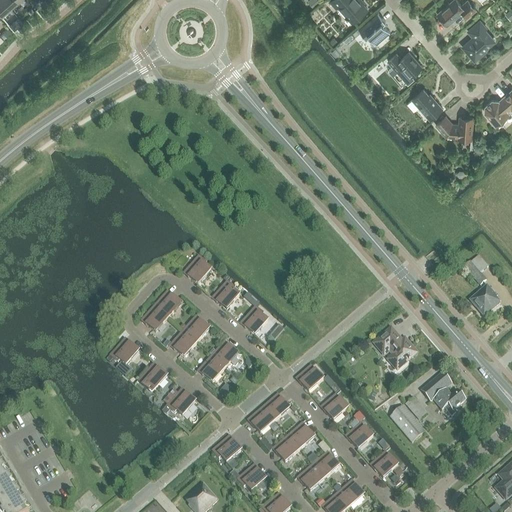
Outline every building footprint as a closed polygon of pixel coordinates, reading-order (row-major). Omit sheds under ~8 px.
[(10,10),(1,0),(0,0),(0,14),(2,17),(10,10)] [(1,0),(10,10),(19,2),(16,0),(1,0)] [(44,0),(41,0),(35,5),(38,9),(47,2),(44,0)] [(332,0),(330,2),(336,9),(338,7),(353,23),(368,10),(359,0),(332,0)] [(468,1),(462,6),(456,0),(453,0),(437,14),(447,25),(462,12),(467,18),(476,10),(468,1)] [(369,36),(376,44),(390,32),(383,24),(386,22),(378,13),(359,30),(366,39),(369,36)] [(480,21),(468,31),(474,37),(463,47),(469,54),(471,53),(476,59),(485,52),(484,50),(495,41),(485,29),(486,28),(480,21)] [(8,28),(0,34),(0,36),(3,40),(12,32),(8,28)] [(336,48),(332,52),(337,58),(341,54),(336,48)] [(397,53),(388,61),(408,85),(415,79),(412,76),(422,67),(409,52),(401,59),(397,53)] [(380,62),(371,71),(375,75),(384,67),(380,62)] [(412,99),(430,120),(443,109),(433,98),(432,99),(424,89),(412,99)] [(511,89),(499,101),(492,100),(485,106),(485,113),(490,119),(490,121),(493,124),(495,124),(495,125),(511,111),(511,89)] [(446,137),(458,138),(458,139),(472,140),(473,118),(460,117),(459,124),(453,124),(446,116),(436,125),(446,137)] [(479,256),(471,263),(480,273),(481,274),(489,267),(479,256)] [(189,279),(189,278),(198,286),(211,272),(206,267),(207,264),(199,257),(183,275),(189,279)] [(481,274),(480,273),(471,263),(470,262),(464,268),(479,286),(485,280),(481,274)] [(236,290),(228,282),(212,300),(217,305),(218,304),(227,312),(240,297),(234,292),(236,290)] [(470,301),(480,313),(484,319),(501,305),(496,299),(497,299),(487,287),(470,301)] [(168,292),(155,307),(169,319),(182,305),(173,297),(173,296),(168,292)] [(256,300),(251,305),(255,308),(256,308),(260,304),(256,300)] [(169,319),(155,307),(141,322),(146,327),(147,326),(156,334),(169,319)] [(240,325),(245,330),(246,329),(255,337),(268,322),(262,317),(264,315),(256,308),(255,308),(240,325)] [(197,317),(183,332),(197,345),(210,330),(201,322),(202,322),(197,317)] [(279,326),(269,337),(274,342),(281,334),(284,331),(279,326)] [(374,344),(385,356),(390,352),(393,356),(392,357),(391,358),(391,359),(390,360),(390,361),(390,362),(390,363),(391,364),(392,365),(396,370),(408,360),(410,362),(411,361),(410,360),(415,356),(416,355),(416,354),(416,353),(416,352),(416,351),(415,351),(405,339),(402,342),(391,329),(374,344)] [(197,345),(183,332),(169,347),(175,352),(175,351),(184,359),(197,345)] [(108,359),(107,360),(110,363),(111,361),(113,360),(118,364),(120,362),(126,367),(139,353),(136,350),(130,345),(131,344),(126,339),(110,357),(108,359)] [(167,340),(162,345),(167,349),(171,344),(167,340)] [(225,342),(211,357),(226,370),(238,356),(229,348),(230,347),(225,342)] [(226,370),(211,357),(198,373),(203,377),(204,376),(213,384),(226,370)] [(149,387),(155,392),(168,378),(159,370),(159,369),(154,364),(138,382),(147,390),(149,387)] [(301,385),(309,394),(324,381),(311,366),(296,380),(300,385),(301,385)] [(466,401),(465,400),(465,398),(463,396),(462,396),(458,391),(452,397),(446,390),(452,385),(443,374),(421,392),(431,403),(433,401),(442,411),(445,409),(452,418),(456,414),(454,412),(459,407),(459,406),(466,401)] [(226,385),(218,395),(223,399),(231,389),(226,385)] [(335,385),(331,389),(336,395),(341,391),(335,385)] [(165,409),(163,411),(167,414),(169,413),(171,411),(175,415),(177,412),(183,418),(196,403),(193,400),(187,395),(188,394),(183,390),(178,394),(168,406),(167,407),(165,409)] [(174,391),(168,398),(172,402),(178,394),(174,391)] [(341,391),(336,395),(341,400),(345,396),(341,391)] [(371,392),(367,401),(373,403),(376,394),(371,392)] [(278,395),(263,408),(275,423),(290,410),(282,401),(283,400),(278,395)] [(341,400),(336,395),(320,409),(325,414),(326,413),(334,422),(349,410),(341,400)] [(403,407),(390,418),(412,444),(425,433),(403,407)] [(275,423),(263,408),(247,422),(252,427),(253,426),(261,435),(275,423)] [(360,413),(355,417),(360,423),(365,419),(360,413)] [(303,424),(288,437),(300,451),(315,439),(307,430),(308,429),(303,424)] [(345,438),(350,443),(351,442),(359,451),(373,438),(361,424),(345,438)] [(235,442),(230,437),(212,452),(219,460),(222,458),(227,464),(242,452),(234,443),(235,442)] [(300,451),(288,437),(272,450),(277,456),(278,455),(286,464),(300,451)] [(272,450),(273,449),(265,439),(261,442),(270,453),(272,450)] [(328,453),(312,466),(325,480),(339,468),(332,459),(332,458),(328,453)] [(375,471),(380,477),(383,480),(398,467),(386,453),(370,466),(375,472),(375,471)] [(313,454),(307,459),(312,465),(318,459),(313,454)] [(504,482),(496,489),(506,501),(511,496),(511,464),(499,476),(504,482)] [(0,507),(2,511),(27,511),(26,509),(28,508),(22,502),(18,497),(21,496),(14,490),(13,490),(10,485),(13,483),(7,477),(6,478),(3,473),(6,471),(0,465),(0,507)] [(237,481),(235,483),(238,487),(240,485),(244,489),(247,487),(252,493),(266,481),(264,477),(259,471),(255,465),(241,478),(237,481)] [(325,480),(312,466),(297,479),(302,484),(303,484),(310,493),(325,480)] [(399,468),(394,472),(399,477),(403,473),(399,468)] [(235,471),(231,474),(233,477),(237,481),(241,478),(235,471)] [(353,481),(337,495),(350,509),(364,496),(356,487),(357,487),(353,481)] [(185,500),(190,504),(189,506),(194,511),(206,511),(218,501),(203,484),(185,500)] [(337,485),(332,489),(337,494),(341,490),(337,485)] [(283,500),(284,499),(280,494),(262,510),(263,511),(288,511),(291,509),(283,500)] [(346,511),(350,509),(337,495),(326,505),(322,508),(325,511),(346,511)] [(321,499),(316,504),(320,509),(322,508),(326,505),(321,499)]
